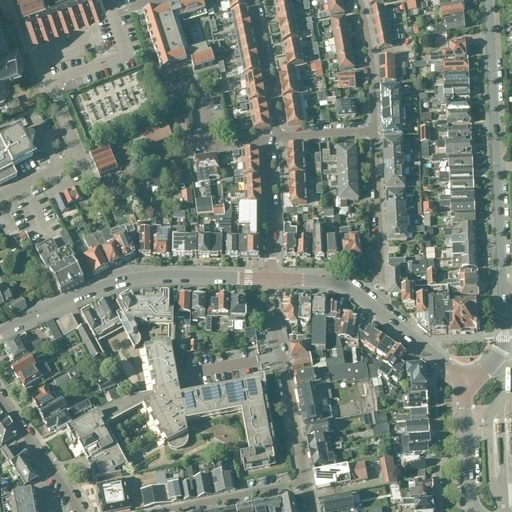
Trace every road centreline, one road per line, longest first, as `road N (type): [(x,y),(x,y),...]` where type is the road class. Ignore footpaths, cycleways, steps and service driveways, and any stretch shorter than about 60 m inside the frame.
road 1 (residential): [(466,384),(494,360),(503,339),(489,0)]
road 2 (residential): [(0,198),(79,159),(50,84),(127,55),(112,15),(156,0)]
road 3 (tertiary): [(271,280),(112,283),(0,334)]
road 4 (tertiary): [(466,384),(353,292),(271,280)]
road 5 (residential): [(305,482),(271,280)]
road 6 (residential): [(380,283),(373,132)]
road 7 (unclassified): [(166,511),(305,482)]
road 8 (residential): [(277,138),(252,0)]
road 9 (residential): [(271,280),(266,140)]
road 10 (residential): [(0,399),(79,511)]
road 11 (residential): [(373,132),(359,0)]
road 12 (tertiary): [(477,511),(466,384)]
